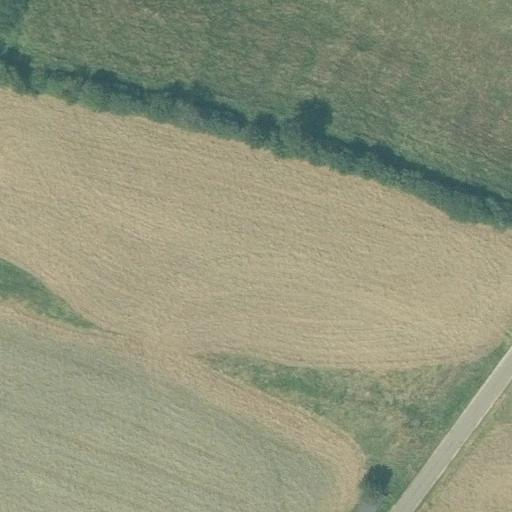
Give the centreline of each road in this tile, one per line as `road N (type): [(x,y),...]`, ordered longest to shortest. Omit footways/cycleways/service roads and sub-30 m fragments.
road 1 (track): [(511,200),(239,114),(0,59)]
road 2 (unclassified): [(403,511),(511,363)]
